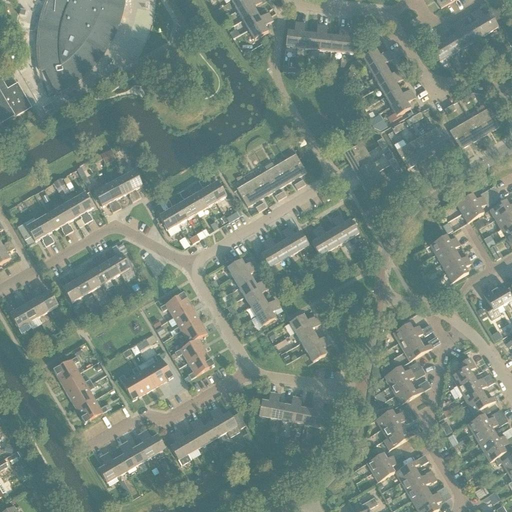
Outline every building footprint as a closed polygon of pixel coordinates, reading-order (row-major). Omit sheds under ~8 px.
[(44,15),(42,14),(39,26),(38,37),(37,49),(38,60),(39,72),(48,70),(49,77),(48,77),(57,95),(66,90),(74,85),(73,83),(77,80),(78,82),(88,73),(97,64),(105,54),(111,43),(117,31),(121,19),(124,7),(124,0),(50,0),(48,4),(44,15)] [(248,0),(235,0),(232,2),(237,12),(258,0),(248,0),(249,0),(248,0)] [(260,0),(258,0),(237,12),(243,22),(257,14),(253,8),(262,3),(260,0)] [(435,0),(441,10),(457,0),(435,0)] [(475,13),(488,35),(498,29),(490,15),(484,19),(479,10),(475,13)] [(476,24),(471,27),(479,41),(488,35),(475,13),(471,15),(476,24)] [(260,20),(257,14),(243,22),(249,32),(271,19),(268,14),(260,20)] [(273,23),(271,19),(249,32),(255,42),(268,34),(265,28),(273,23)] [(460,22),(456,24),(469,46),(479,41),(471,27),(465,30),(460,22)] [(297,49),(300,24),(296,24),(295,33),(287,33),(286,48),(297,49)] [(300,24),(297,49),(308,51),(310,35),(304,34),(305,25),(300,24)] [(469,46),(456,24),(452,27),(457,35),(451,39),(459,52),(469,46)] [(310,35),(308,51),(320,52),(322,26),(318,26),(317,36),(310,35)] [(322,26),(320,52),(331,53),(333,38),(326,37),(327,27),(322,26)] [(333,38),(331,53),(342,54),(345,29),(340,28),(339,38),(333,38)] [(349,29),(345,29),(342,54),(353,56),(355,40),(348,39),(349,29)] [(459,52),(451,39),(446,42),(441,33),(436,36),(449,58),(459,52)] [(449,58),(436,36),(432,38),(437,47),(432,50),(439,64),(449,58)] [(498,49),(501,55),(511,49),(508,44),(498,49)] [(368,69),(390,56),(388,52),(380,57),(376,51),(363,59),(368,69)] [(390,56),(368,69),(374,79),(388,71),(384,66),(393,61),(390,56)] [(388,71),(374,79),(380,89),(402,76),(400,72),(391,77),(388,71)] [(404,80),(402,76),(380,89),(385,99),(399,91),(396,85),(404,80)] [(0,127),(32,109),(18,84),(8,90),(0,77),(0,127)] [(399,91),(385,99),(391,108),(413,96),(411,91),(402,96),(399,91)] [(397,118),(410,111),(410,110),(407,104),(416,99),(413,96),(391,108),(397,118)] [(365,108),(375,125),(384,119),(374,102),(365,108)] [(53,109),(51,104),(43,109),(46,113),(53,109)] [(449,108),(452,113),(457,110),(454,105),(449,108)] [(489,110),(479,115),(490,134),(500,128),(489,110)] [(479,115),(469,121),(480,140),(490,134),(479,115)] [(431,125),(428,119),(420,123),(424,129),(431,125)] [(469,121),(460,127),(470,146),(480,140),(469,121)] [(470,146),(460,127),(450,133),(461,151),(470,146)] [(427,135),(437,154),(447,148),(436,129),(427,135)] [(427,135),(417,140),(427,159),(437,154),(427,135)] [(400,147),(409,142),(406,137),(397,142),(400,147)] [(427,159),(417,140),(407,146),(417,165),(427,159)] [(349,165),(368,154),(362,144),(343,155),(349,165)] [(417,165),(407,146),(397,152),(408,171),(417,165)] [(116,161),(111,151),(101,155),(105,165),(116,161)] [(374,163),(368,154),(349,165),(355,174),(374,163)] [(286,161),(297,180),(307,174),(296,156),(286,161)] [(297,180),(286,161),(276,167),(287,186),(297,180)] [(374,163),(355,174),(361,184),(379,173),(374,163)] [(287,186),(276,167),(266,173),(277,192),(287,186)] [(81,179),(86,177),(81,169),(77,171),(78,172),(81,179)] [(125,178),(137,202),(141,200),(138,194),(137,194),(136,191),(143,188),(135,173),(125,178)] [(277,192),(266,173),(257,179),(267,197),(277,192)] [(379,173),(361,184),(366,194),(385,183),(379,173)] [(75,177),(70,180),(74,187),(79,185),(75,177)] [(125,178),(115,183),(122,198),(129,195),(130,198),(133,204),(137,202),(125,178)] [(207,178),(203,181),(216,204),(227,198),(218,184),(211,187),(210,185),(210,184),(207,178)] [(257,179),(247,185),(258,203),(267,197),(257,179)] [(61,180),(53,184),(57,190),(64,186),(61,180)] [(216,204),(203,181),(199,183),(202,189),(203,189),(205,191),(198,195),(207,210),(216,204)] [(122,198),(115,183),(105,188),(117,212),(121,210),(118,204),(117,204),(116,201),(122,198)] [(117,212),(105,188),(102,184),(92,189),(95,194),(94,194),(102,209),(109,205),(111,208),(110,208),(113,214),(117,212)] [(258,203),(247,185),(237,190),(248,209),(258,203)] [(207,210),(198,195),(192,199),(190,196),(191,196),(188,190),(184,192),(197,215),(207,210)] [(493,197),(489,191),(481,197),(482,199),(476,202),(473,196),(457,206),(462,215),(493,197)] [(197,215),(184,192),(179,195),(183,200),(184,200),(185,203),(179,206),(187,221),(197,215)] [(75,201),(89,224),(93,221),(90,215),(89,216),(87,213),(94,209),(85,195),(75,201)] [(496,203),(493,197),(462,215),(468,225),(484,215),(480,210),(486,206),(487,208),(496,203)] [(89,224),(75,201),(66,206),(74,221),(80,217),(82,220),(81,220),(85,226),(89,224)] [(168,201),(164,203),(178,227),(187,221),(179,206),(173,210),(171,207),(172,207),(168,201)] [(511,206),(509,208),(506,202),(490,212),(495,221),(511,211),(511,206)] [(178,227),(164,203),(160,206),(164,212),(164,211),(166,214),(159,218),(168,233),(178,227)] [(66,206),(56,212),(69,235),(74,233),(70,227),(69,227),(68,224),(74,221),(66,206)] [(230,224),(243,217),(239,211),(226,219),(230,224)] [(511,211),(495,221),(501,231),(511,224),(511,211)] [(56,212),(46,217),(55,232),(61,228),(63,231),(62,231),(65,237),(69,235),(56,212)] [(336,219),(349,241),(359,235),(351,221),(345,225),(340,216),(336,219)] [(55,232),(46,217),(37,223),(50,246),(54,244),(51,238),(50,238),(48,236),(55,232)] [(224,217),(218,221),(222,226),(227,223),(224,217)] [(337,230),(331,233),(339,246),(349,241),(336,219),(332,221),(337,230)] [(481,220),(475,224),(478,230),(485,227),(481,220)] [(50,246),(37,223),(27,229),(25,225),(18,229),(25,242),(32,238),(35,244),(42,240),(43,242),(43,243),(46,249),(50,246)] [(511,224),(501,231),(506,240),(511,236),(511,224)] [(290,228),(286,231),(299,253),(309,247),(301,233),(295,237),(290,228)] [(321,228),(316,230),(329,252),(339,246),(331,233),(326,236),(321,228)] [(200,242),(209,236),(206,230),(196,236),(200,242)] [(329,252),(316,230),(312,232),(318,241),(312,245),(319,258),(329,252)] [(287,242),(281,245),(289,258),(299,253),(286,231),(282,233),(287,242)] [(436,256),(458,243),(456,240),(450,243),(446,237),(430,247),(436,256)] [(496,246),(490,237),(484,241),(489,250),(496,246)] [(271,240),(266,242),(279,264),(289,258),(281,245),(276,248),(271,240)] [(2,247),(0,243),(0,253),(13,246),(10,242),(4,245),(5,246),(2,247)] [(279,264),(266,242),(262,244),(267,253),(261,257),(269,270),(279,264)] [(460,247),(458,243),(436,256),(441,266),(457,256),(454,251),(460,247)] [(13,246),(0,253),(0,266),(10,261),(6,254),(9,253),(15,250),(13,246)] [(112,261),(120,276),(130,270),(123,257),(127,254),(122,246),(118,249),(117,247),(112,249),(116,255),(118,258),(112,261)] [(101,256),(97,258),(111,282),(120,276),(112,261),(105,265),(104,262),(105,262),(101,256)] [(457,256),(441,266),(447,275),(469,262),(467,258),(460,262),(457,256)] [(99,269),(92,273),(101,287),(111,282),(97,258),(93,261),(96,267),(97,266),(99,269)] [(245,261),(248,266),(245,267),(241,262),(228,269),(234,280),(256,267),(250,258),(245,261)] [(469,262),(447,275),(452,285),(468,275),(465,270),(471,266),(469,262)] [(82,267),(78,270),(91,293),(101,287),(92,273),(86,277),(84,274),(85,273),(82,267)] [(258,271),(256,267),(234,280),(239,289),(253,281),(250,276),(258,271)] [(91,293),(78,270),(73,272),(77,278),(78,278),(79,280),(73,284),(82,299),(91,293)] [(82,299),(73,284),(67,288),(65,285),(66,285),(62,279),(58,281),(63,290),(72,304),(82,299)] [(256,287),(253,281),(239,289),(245,299),(267,286),(265,282),(256,287)] [(283,284),(276,288),(279,293),(285,289),(283,284)] [(496,289),(495,288),(493,290),(503,307),(508,304),(511,310),(511,309),(511,289),(511,288),(506,291),(503,285),(496,289)] [(267,286),(245,299),(251,309),(264,301),(261,295),(270,290),(267,286)] [(39,288),(35,290),(48,313),(58,308),(50,293),(43,297),(41,294),(42,294),(39,288)] [(48,313),(35,290),(31,293),(34,299),(35,298),(36,301),(30,305),(39,319),(48,313)] [(503,307),(493,290),(489,291),(490,293),(484,296),(490,307),(485,310),(492,322),(501,316),(498,311),(503,307)] [(122,300),(125,305),(134,300),(131,294),(122,300)] [(191,308),(183,295),(160,309),(163,314),(168,311),(173,319),(191,308)] [(39,319),(30,305),(24,308),(22,306),(23,305),(19,299),(15,302),(29,325),(39,319)] [(264,301),(251,309),(256,318),(278,305),(276,301),(267,306),(264,301)] [(29,325),(15,302),(11,304),(15,310),(17,312),(10,316),(19,331),(21,335),(31,329),(29,325)] [(111,304),(101,310),(105,317),(115,311),(111,304)] [(278,305),(256,318),(262,328),(276,320),(272,314),(275,312),(281,309),(278,305)] [(199,322),(191,308),(173,319),(179,329),(174,332),(176,336),(181,333),(199,322)] [(482,322),(487,318),(482,310),(477,313),(482,322)] [(95,314),(98,320),(104,316),(101,311),(95,314)] [(296,335),(318,322),(316,318),(307,323),(303,317),(290,324),(296,335)] [(89,327),(95,324),(92,318),(86,321),(89,327)] [(59,324),(63,331),(70,327),(70,326),(72,325),(69,321),(67,322),(65,320),(59,324)] [(184,349),(198,340),(198,341),(207,335),(199,322),(181,333),(186,342),(182,345),(184,349)] [(320,326),(318,322),(296,335),(301,344),(315,336),(312,331),(320,326)] [(421,332),(419,328),(413,331),(409,326),(393,335),(399,344),(421,332)] [(430,326),(421,332),(423,335),(424,336),(432,331),(430,326)] [(156,331),(159,337),(165,333),(162,328),(156,331)] [(421,332),(399,344),(404,354),(420,344),(417,339),(423,335),(421,332)] [(271,342),(276,339),(273,333),(268,335),(271,342)] [(149,347),(157,342),(153,336),(146,341),(149,347)] [(315,336),(301,344),(307,354),(329,341),(327,337),(318,342),(315,336)] [(183,356),(188,365),(206,354),(198,341),(198,340),(184,349),(175,354),(175,355),(177,359),(183,356)] [(430,346),(432,349),(440,345),(437,340),(429,345),(430,346)] [(332,345),(329,341),(307,354),(313,364),(327,356),(323,350),(332,345)] [(139,352),(145,349),(142,343),(136,346),(139,352)] [(420,344),(404,354),(410,363),(426,354),(432,350),(432,349),(430,346),(424,350),(420,344)] [(191,381),(214,367),(206,354),(188,365),(193,374),(188,377),(189,378),(191,381)] [(158,363),(148,369),(159,387),(173,379),(159,355),(155,358),(158,363)] [(76,358),(53,372),(61,386),(79,375),(74,366),(79,363),(76,358)] [(459,370),(472,363),(470,359),(457,367),(459,370)] [(389,375),(394,372),(390,363),(381,369),(384,374),(387,373),(389,375)] [(409,369),(410,371),(404,375),(401,369),(385,378),(390,388),(421,370),(418,363),(409,369)] [(472,363),(459,370),(460,373),(451,378),(457,388),(473,378),(470,373),(476,369),(472,363)] [(132,371),(135,376),(146,395),(159,387),(148,369),(140,374),(137,369),(132,371)] [(421,370),(390,388),(396,397),(412,388),(409,382),(415,379),(416,381),(425,376),(421,370)] [(85,384),(79,375),(61,386),(69,399),(92,385),(90,381),(85,384)] [(119,379),(133,403),(146,395),(135,376),(126,382),(123,377),(119,379)] [(485,384),(492,380),(490,376),(482,380),(485,384)] [(457,388),(453,390),(459,399),(462,397),(485,384),(482,380),(476,384),(473,378),(457,388)] [(487,388),(494,384),(492,380),(485,384),(487,388)] [(415,393),(412,388),(396,397),(401,407),(417,397),(431,389),(427,382),(418,387),(420,390),(415,393)] [(484,397),(481,391),(487,388),(485,384),(462,397),(468,406),(484,397)] [(95,389),(92,385),(69,399),(77,412),(95,401),(90,392),(95,389)] [(271,420),(275,395),(271,394),(269,404),(262,403),(259,416),(259,418),(271,420)] [(275,395),(271,420),(282,422),(285,407),(278,406),(280,396),(275,395)] [(487,402),(484,397),(468,406),(477,421),(484,417),(490,413),(487,408),(490,406),(496,403),(493,399),(487,402)] [(285,407),(282,422),(293,424),(297,399),(293,398),(291,408),(285,407)] [(297,399),(293,424),(304,426),(306,411),(300,410),(302,400),(297,399)] [(100,410),(95,401),(77,412),(85,426),(108,412),(105,407),(100,410)] [(313,412),(306,411),(304,426),(315,429),(319,403),(315,402),(313,412)] [(319,403),(315,429),(326,431),(329,415),(322,414),(324,404),(319,403)] [(401,414),(395,418),(392,412),(376,422),(382,431),(412,413),(408,406),(399,411),(401,414)] [(240,433),(239,431),(246,427),(238,415),(232,419),(229,414),(223,418),(218,409),(214,412),(227,434),(230,439),(240,433)] [(445,418),(451,415),(448,409),(442,413),(445,418)] [(215,423),(210,426),(217,439),(227,434),(214,412),(210,414),(215,423)] [(484,417),(477,421),(468,426),(473,436),(504,418),(501,412),(492,417),(493,419),(487,422),(484,417)] [(413,415),(412,413),(382,431),(387,440),(383,442),(383,443),(403,431),(400,426),(406,422),(408,425),(416,420),(413,415)] [(508,424),(504,418),(473,436),(479,445),(495,436),(492,430),(498,427),(499,429),(508,424)] [(199,420),(195,423),(208,445),(217,439),(210,426),(204,429),(199,420)] [(208,445),(195,423),(190,425),(195,434),(190,437),(198,451),(208,445)] [(452,433),(446,423),(440,426),(446,437),(452,433)] [(406,437),(403,431),(383,443),(389,452),(409,441),(415,437),(420,434),(418,430),(406,437)] [(495,436),(479,445),(484,454),(511,437),(511,430),(503,435),(504,438),(498,441),(495,436)] [(142,434),(156,456),(166,450),(158,437),(152,440),(147,432),(142,434)] [(198,451),(190,437),(185,440),(180,432),(176,434),(188,456),(198,451)] [(143,445),(138,448),(146,462),(156,456),(142,434),(138,437),(143,445)] [(188,456),(176,434),(171,436),(177,445),(170,449),(178,462),(181,467),(191,461),(188,456)] [(511,437),(484,454),(490,464),(495,461),(506,455),(506,454),(503,449),(509,445),(510,448),(511,446),(511,437)] [(127,443),(123,446),(136,468),(146,462),(138,448),(132,452),(127,443)] [(459,443),(454,447),(453,447),(458,457),(461,455),(457,448),(461,446),(459,443)] [(7,445),(4,453),(13,455),(15,448),(7,445)] [(136,468),(123,446),(119,448),(124,457),(119,460),(127,473),(136,468)] [(506,455),(495,461),(498,467),(502,465),(507,474),(511,470),(511,451),(510,453),(509,452),(506,454),(506,455)] [(127,473),(119,460),(113,463),(108,454),(104,457),(117,479),(127,473)] [(242,462),(238,456),(230,460),(233,467),(242,462)] [(373,475),(395,462),(393,458),(387,461),(383,456),(367,465),(373,475)] [(117,479),(104,457),(100,459),(105,468),(99,471),(107,485),(117,479)] [(404,457),(395,462),(373,475),(378,484),(395,475),(391,469),(397,465),(398,466),(406,461),(404,457)] [(422,460),(421,459),(412,465),(396,474),(401,484),(417,474),(414,469),(419,466),(421,468),(429,463),(425,457),(422,460)] [(0,473),(8,468),(4,461),(0,463),(0,473)] [(161,465),(166,474),(170,471),(165,463),(161,465)] [(417,474),(401,484),(407,493),(434,477),(431,472),(426,475),(426,476),(420,480),(417,474)] [(136,490),(142,486),(133,473),(127,477),(136,490)] [(437,482),(434,477),(407,493),(412,503),(428,493),(425,488),(431,484),(432,485),(437,482)] [(431,498),(428,493),(412,503),(418,511),(448,494),(445,488),(437,494),(437,495),(431,498)] [(474,493),(478,500),(484,497),(480,490),(474,493)] [(448,494),(418,511),(417,511),(439,511),(436,506),(441,503),(442,505),(451,499),(448,494)] [(370,511),(369,511),(378,506),(374,499),(362,507),(364,511),(370,511)]
